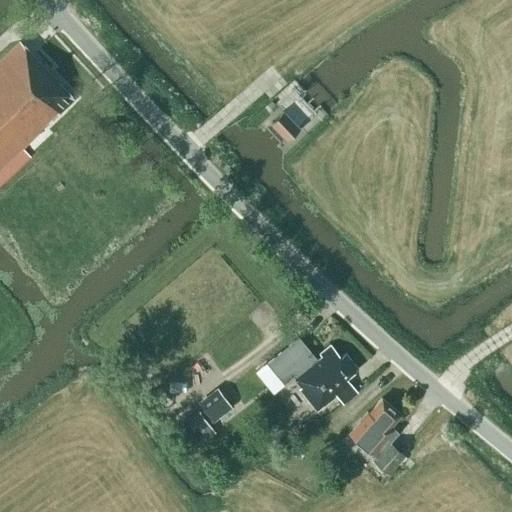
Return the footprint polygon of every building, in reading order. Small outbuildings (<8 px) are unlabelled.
[(57,112),(58,114),(74,99),(19,41),(0,59),(0,168),(40,131),(39,129),(57,112)] [(270,124),(286,141),(299,129),(282,112),(270,124)] [(341,404),(356,392),(349,383),(345,378),(357,369),(344,353),(339,357),(330,345),(291,377),(300,388),(298,389),(315,411),(334,396),(341,404)] [(230,407),(221,395),(203,409),(212,421),(230,407)] [(397,433),(390,426),(399,414),(381,399),(368,413),(367,412),(348,434),(376,457),(372,461),(388,474),(403,456),(388,443),(397,433)] [(203,440),(214,432),(198,410),(187,418),(203,440)]
